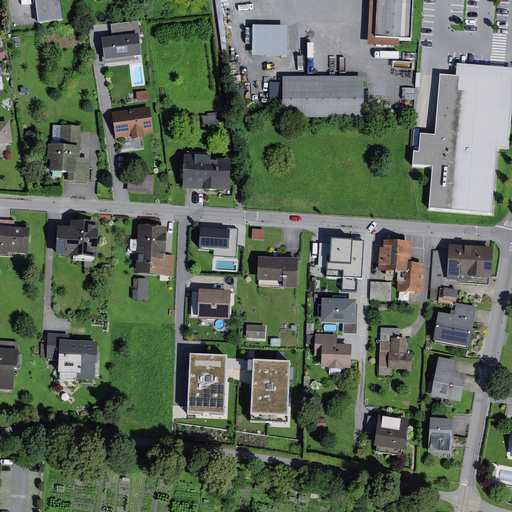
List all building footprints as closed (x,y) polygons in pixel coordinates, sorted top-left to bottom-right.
[(37,0),(41,24),(66,21),(63,0),(37,0)] [(373,0),(373,44),(415,45),(416,0),(373,0)] [(115,39),(104,40),(107,63),(144,59),(140,23),(113,26),(114,32),(115,39)] [(257,57),(290,59),(291,29),(258,28),(257,57)] [(228,55),(252,55),(252,42),(228,42),(228,55)] [(418,154),(417,166),(436,168),(432,210),(494,215),(501,149),(511,150),(511,134),(511,70),(500,70),(460,66),(459,77),(444,76),(438,137),(430,136),(424,136),(422,155),(418,154)] [(372,79),(287,80),(288,123),(373,122),(372,79)] [(152,108),(114,114),(118,140),(134,138),(134,142),(147,140),(146,136),(156,135),(152,108)] [(12,123),(0,124),(0,147),(15,145),(12,123)] [(81,128),(55,127),(55,145),(81,145),(81,128)] [(76,185),(92,186),(93,162),(82,161),(83,150),(50,148),(49,162),(53,163),(52,175),(76,176),(76,185)] [(220,192),(233,192),(234,163),(219,162),(219,164),(213,164),(214,157),(187,156),(185,191),(194,191),(207,192),(207,194),(220,194),(220,192)] [(146,184),(130,183),(130,195),(155,196),(156,176),(146,176),(146,184)] [(17,222),(0,220),(0,236),(2,237),(0,255),(31,257),(32,231),(17,230),(17,222)] [(101,225),(72,224),(72,230),(60,229),(58,259),(99,262),(101,225)] [(170,229),(141,228),(138,276),(176,279),(177,258),(168,257),(170,229)] [(268,232),(255,231),(254,240),(267,241),(268,232)] [(241,235),(198,232),(196,265),(239,268),(241,235)] [(347,277),(346,288),(364,289),(369,240),(332,237),(329,276),(347,277)] [(415,241),(387,239),(387,247),(383,247),(381,269),(402,271),(400,291),(425,293),(427,262),(414,261),(415,241)] [(475,276),(494,277),(496,246),(452,243),(450,279),(475,281),(475,276)] [(301,257),(261,256),(260,285),(300,287),(301,257)] [(151,280),(135,279),(135,301),(150,302),(151,280)] [(373,300),(394,301),(395,282),(374,281),(373,300)] [(459,302),(462,290),(447,287),(445,299),(459,302)] [(234,294),(201,292),(200,321),(233,323),(234,294)] [(327,305),(320,305),(319,318),(326,319),(326,321),(346,322),(345,335),(360,335),(361,303),(348,303),(348,296),(336,296),(335,303),(327,303),(327,305)] [(480,307),(459,302),(457,314),(441,311),(436,340),(473,346),(480,307)] [(269,325),(249,324),(248,338),(268,339),(269,325)] [(382,376),(394,376),(394,369),(414,369),(415,353),(411,353),(412,338),(402,337),(403,328),(383,327),(382,342),(382,376)] [(340,334),(318,333),(317,356),(324,356),(324,367),(354,368),(355,344),(340,344),(340,334)] [(100,345),(71,343),(72,336),(50,335),(49,360),(61,361),(60,379),(79,380),(79,385),(98,386),(100,345)] [(0,390),(15,392),(17,374),(20,374),(21,352),(0,350),(0,390)] [(275,353),(257,353),(256,371),(274,372),(275,353)] [(462,361),(442,357),(434,395),(464,402),(470,374),(460,372),(462,361)] [(412,418),(382,414),(377,445),(407,450),(408,444),(412,418)] [(456,419),(434,417),(431,455),(455,457),(456,419)] [(329,418),(318,418),(318,426),(329,426),(329,418)]
